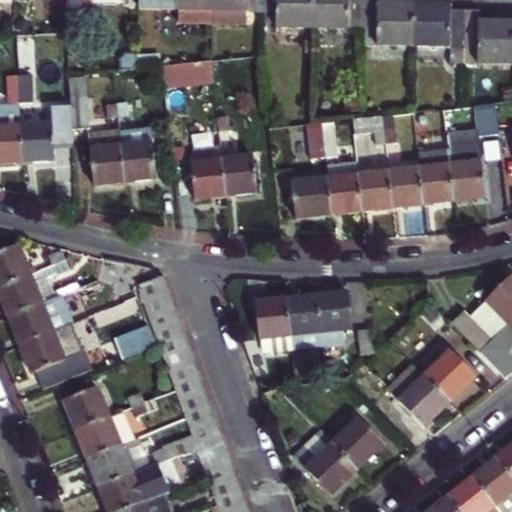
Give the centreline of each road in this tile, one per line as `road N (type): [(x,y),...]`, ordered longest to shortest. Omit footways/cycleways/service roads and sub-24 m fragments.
road 1 (residential): [(183,256),(378,269),(511,250)]
road 2 (residential): [(183,256),(274,511)]
road 3 (residential): [(0,219),(183,256)]
road 4 (residential): [(366,511),(511,395)]
